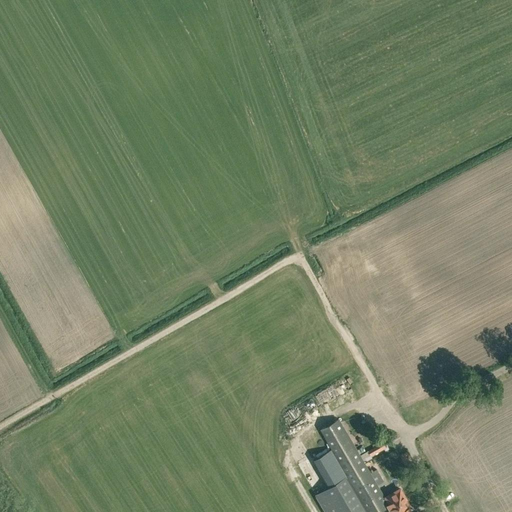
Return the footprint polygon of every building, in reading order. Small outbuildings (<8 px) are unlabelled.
[(250,299),(239,305),(247,319),(257,313),(250,299)] [(208,328),(217,346),(229,341),(220,322),(208,328)] [(305,325),(277,338),(282,348),(310,335),(305,325)] [(285,381),(308,359),(300,350),(277,372),(285,381)] [(318,366),(325,378),(351,362),(344,350),(318,366)] [(384,497),(338,418),(320,428),(318,425),(298,437),(309,457),(297,464),(324,511),(376,511),(387,506),(389,505),(391,508),(390,509),(391,511),(412,511),(399,488),(384,497)]
